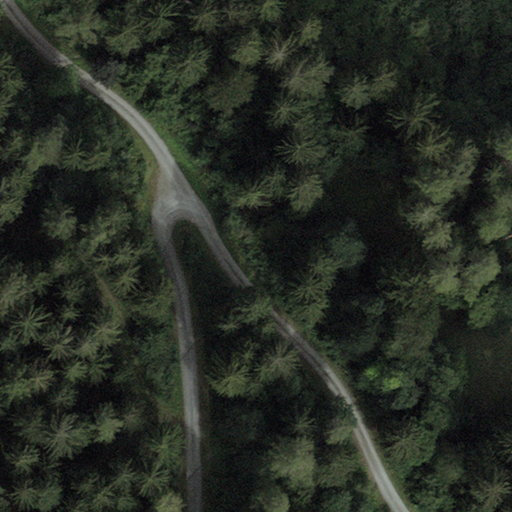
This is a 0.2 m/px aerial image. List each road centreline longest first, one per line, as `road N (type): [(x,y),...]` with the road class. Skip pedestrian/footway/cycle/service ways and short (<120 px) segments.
road 1 (track): [(401,511),(361,435),(278,326),(209,198),(192,193),(160,203),(159,232),(190,369),(192,511)]
road 2 (track): [(192,193),(143,126),(15,25),(0,0)]
